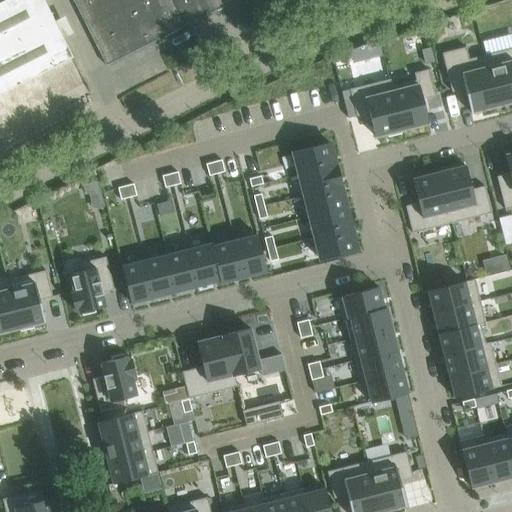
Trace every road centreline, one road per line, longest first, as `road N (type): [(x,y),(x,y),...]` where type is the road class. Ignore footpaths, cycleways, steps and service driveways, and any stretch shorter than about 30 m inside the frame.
road 1 (unclassified): [(0,194),(325,37),(445,0)]
road 2 (residential): [(374,262),(0,354)]
road 3 (residential): [(374,262),(393,268),(454,511)]
road 4 (residential): [(511,126),(350,167),(374,262)]
